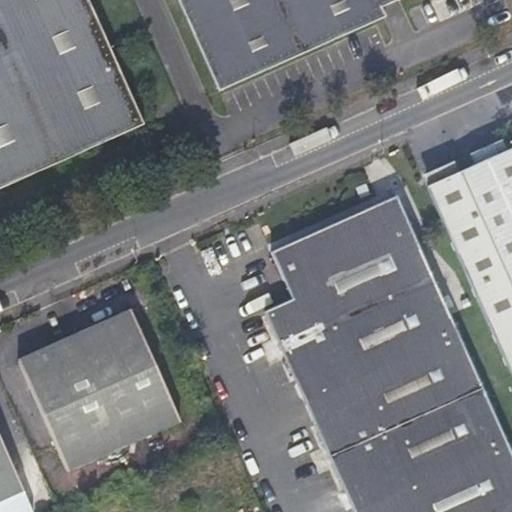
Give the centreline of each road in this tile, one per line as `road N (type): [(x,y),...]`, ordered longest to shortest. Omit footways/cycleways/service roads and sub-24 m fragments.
road 1 (unclassified): [(0,297),(511,67)]
road 2 (unknown): [(149,0),(194,106),(206,124),(225,130),(496,9)]
road 3 (unknown): [(166,222),(293,511)]
